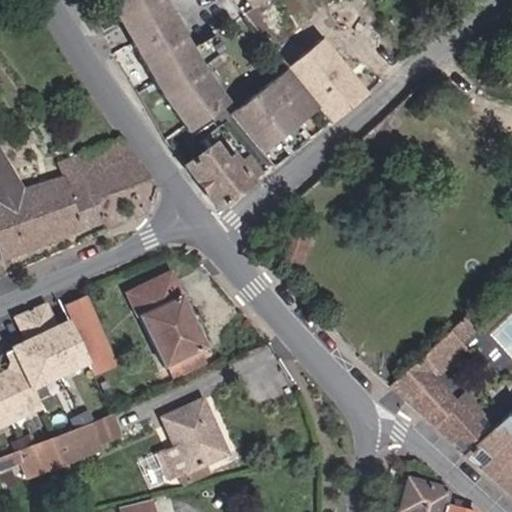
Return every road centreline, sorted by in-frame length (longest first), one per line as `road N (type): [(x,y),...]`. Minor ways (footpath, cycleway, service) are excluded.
road 1 (residential): [(208,228),(310,175),(394,94),(511,25)]
road 2 (tertiary): [(62,0),(208,228)]
road 3 (tertiary): [(208,228),(365,416)]
road 4 (tertiary): [(208,228),(150,238),(0,310)]
road 5 (residential): [(492,511),(399,432),(365,416)]
